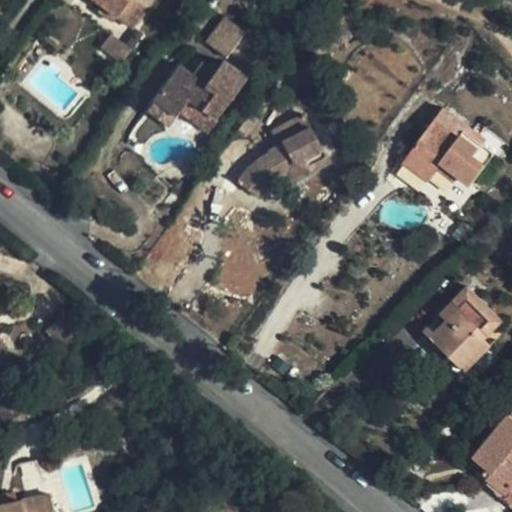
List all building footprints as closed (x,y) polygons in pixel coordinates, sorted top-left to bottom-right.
[(96,0),(103,5),(100,11),(115,21),(118,16),(135,28),(155,0),(96,0)] [(206,41),(227,58),(247,31),(226,15),(206,41)] [(333,34),(343,44),(352,34),(342,25),(333,34)] [(128,45),(133,49),(145,33),(140,29),(128,45)] [(133,49),(128,45),(112,33),(101,47),(123,64),(133,49)] [(183,64),(156,101),(176,116),(179,112),(189,100),(204,110),(206,108),(218,117),(248,78),(224,60),(216,71),(209,65),(200,77),(194,73),(183,64)] [(200,77),(209,65),(202,61),(194,73),(200,77)] [(189,100),(179,112),(207,133),(218,117),(206,108),(204,110),(189,100)] [(176,116),(156,101),(148,111),(169,126),(176,116)] [(465,131),(469,125),(445,107),(405,162),(429,179),(438,167),(457,181),(461,176),(473,185),(492,159),(480,150),(484,145),(465,131)] [(274,153),(273,151),(265,156),(250,166),(238,182),(259,197),(269,186),(279,178),(288,173),(294,183),(331,163),(312,126),(306,113),(272,130),(279,144),(283,141),(286,146),(274,153)] [(465,131),(484,145),(488,139),(469,125),(465,131)] [(271,148),(273,151),(274,153),(286,146),(283,141),(279,144),(271,148)] [(480,150),(492,159),(496,153),(484,145),(480,150)] [(470,286),(464,292),(500,325),(505,320),(470,286)] [(500,325),(464,292),(425,331),(468,372),(493,346),(487,339),(500,325)] [(47,329),(63,348),(87,331),(70,312),(47,329)] [(511,416),(510,415),(475,457),(495,473),(489,479),(508,494),(511,489),(511,416)] [(0,503),(0,511),(55,511),(51,493),(38,459),(18,464),(26,499),(18,500),(0,503)] [(0,503),(18,500),(16,491),(0,494),(0,503)]
